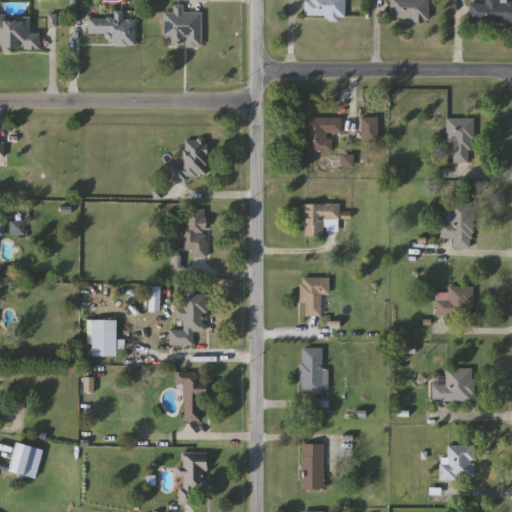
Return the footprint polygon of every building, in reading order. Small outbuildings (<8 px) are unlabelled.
[(345,0),(345,18),(305,18),(305,0),(345,0)] [(429,0),(429,22),(391,22),(391,0),(429,0)] [(511,22),(470,22),(470,4),(485,4),(485,0),(507,0),(507,3),(511,3),(511,22)] [(203,13),(203,47),(164,47),(164,13),(173,13),(173,5),(184,5),(184,13),(203,13)] [(114,17),(114,11),(136,12),(136,47),(113,47),(113,35),(88,35),(89,17),(114,17)] [(0,50),(0,15),(31,15),(31,33),(41,33),(41,50),(0,50)] [(342,118),(342,134),(332,134),(332,152),(304,152),(304,118),(342,118)] [(455,143),(447,143),(447,118),(472,118),(472,163),(455,163),(455,143)] [(378,141),(364,141),(364,119),(378,119),(378,141)] [(208,179),(172,179),(172,150),(185,150),(185,141),(208,141),(208,179)] [(473,202),(473,249),(453,249),(453,239),(441,239),(441,223),(451,223),(451,202),(473,202)] [(325,236),(303,236),(303,204),(339,204),(339,232),(325,232),(325,236)] [(207,209),(207,257),(193,258),(193,251),(184,251),(183,241),(177,241),(177,227),(186,227),(186,210),(207,209)] [(301,303),(301,277),(327,277),(327,316),(307,316),(307,303),(301,303)] [(436,288),(474,288),(474,316),(437,316),(436,288)] [(194,345),(170,345),(171,329),(183,329),(183,317),(182,317),(182,294),(208,295),(208,332),(194,332),(194,345)] [(93,357),(93,320),(118,320),(118,357),(93,357)] [(301,393),(301,347),(323,347),(323,368),(328,368),(328,393),(301,393)] [(433,401),(433,377),(445,377),(445,368),(472,368),(472,401),(433,401)] [(209,388),(209,422),(184,421),(185,386),(176,385),(177,372),(203,372),(203,388),(209,388)] [(0,460),(12,463),(16,443),(34,446),(28,475),(0,469),(0,460)] [(302,490),(302,444),(324,444),(324,490),(302,490)] [(474,446),(474,481),(441,481),(441,457),(449,457),(449,446),(474,446)] [(179,505),(180,453),(208,453),(208,491),(199,490),(199,505),(179,505)]
